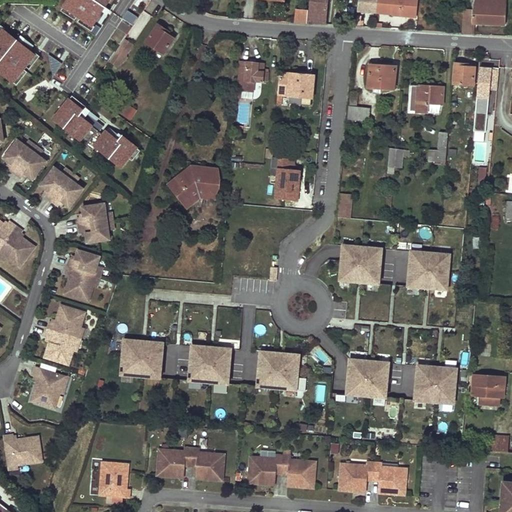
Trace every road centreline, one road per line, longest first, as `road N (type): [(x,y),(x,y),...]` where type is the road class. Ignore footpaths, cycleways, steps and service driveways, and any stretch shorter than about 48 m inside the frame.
road 1 (residential): [(288,286),(290,254),(330,205),(340,33)]
road 2 (unknown): [(127,0),(75,70),(92,104),(145,138)]
road 3 (residential): [(166,0),(212,23),(340,33)]
road 4 (residential): [(340,33),(511,44)]
road 5 (residential): [(288,286),(303,282),(321,295),(314,323),(285,321),(278,308),(283,290)]
